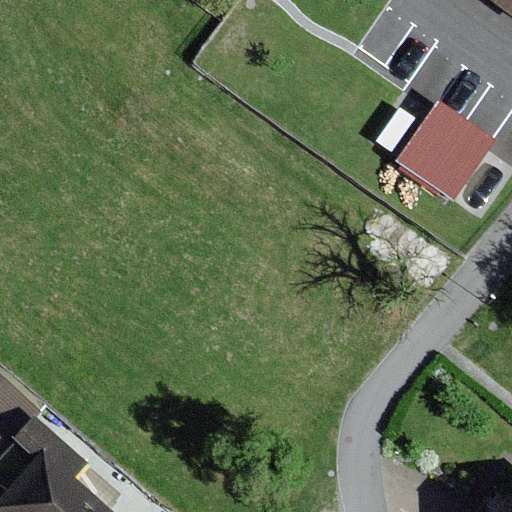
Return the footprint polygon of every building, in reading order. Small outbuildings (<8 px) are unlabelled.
[(511,0),(488,0),(511,17),(511,0)] [(270,23),(243,3),(211,47),(238,66),(270,23)] [(0,455),(16,439),(36,417),(42,411),(0,371),(0,455)] [(91,465),(36,417),(16,439),(38,458),(0,500),(0,511),(115,511),(78,479),(91,465)] [(511,511),(511,492),(495,511),(511,511)]
